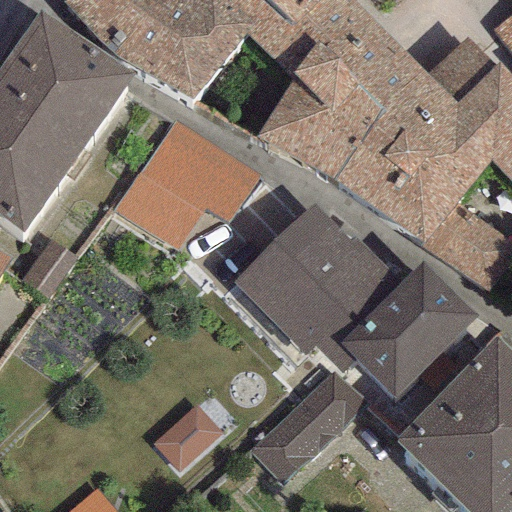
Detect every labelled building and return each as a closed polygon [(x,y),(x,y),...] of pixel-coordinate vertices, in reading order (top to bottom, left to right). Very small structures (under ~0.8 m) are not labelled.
[(211,15),(186,0),(76,0),(72,12),(211,113),(264,46),(225,0),(211,15)] [(224,0),(225,0),(264,46),(298,101),(273,158),(461,282),(481,270),(510,287),(511,285),(511,261),(472,229),(505,186),(511,194),(511,97),(471,55),(421,89),(349,10),(361,2),(362,0),(224,0)] [(511,0),(498,0),(511,16),(511,27),(471,55),(511,97),(511,0)] [(147,106),(54,44),(0,124),(0,233),(43,262),(147,106)] [(257,196),(166,137),(137,182),(228,240),(257,196)] [(406,306),(317,223),(240,305),(328,388),(406,306)] [(35,279),(0,261),(0,402),(9,397),(0,384),(0,337),(3,339),(35,279)] [(494,345),(439,290),(358,371),(412,425),(494,345)] [(511,511),(511,374),(510,372),(416,466),(461,511),(511,511)] [(339,420),(337,389),(245,464),(279,504),(300,487),(282,466),(339,420)] [(193,405),(151,443),(179,474),(221,436),(193,405)] [(62,511),(115,511),(94,486),(62,511)]
